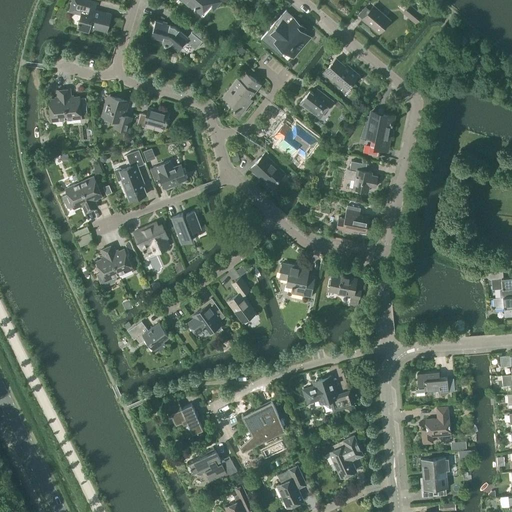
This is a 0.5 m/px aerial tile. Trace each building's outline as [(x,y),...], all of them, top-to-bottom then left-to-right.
[(94,10),(96,2),(87,0),(72,0),(70,12),(81,15),(78,28),(79,30),(87,32),(89,31),(90,27),(107,32),(111,14),(94,10)] [(213,11),(220,2),(218,0),(181,0),(191,8),(193,6),(204,16),(210,8),(213,11)] [(415,23),(422,15),(409,5),(403,13),(415,23)] [(378,33),(389,20),(373,6),(362,19),(378,33)] [(277,26),(270,34),(276,38),(277,39),(275,42),(285,50),(291,56),(295,52),(296,53),(309,38),(305,35),(306,34),(302,31),(301,30),(302,28),(300,26),(301,24),(295,20),(291,16),(290,16),(285,12),(286,11),(286,10),(273,24),(274,25),(275,24),(277,26)] [(187,37),(174,26),(156,21),(151,37),(163,40),(163,42),(164,44),(165,45),(167,46),(168,46),(170,45),(171,44),(178,50),(186,41),(195,49),(202,41),(192,32),(187,37)] [(350,68),(349,69),(336,58),(323,73),(333,81),(334,80),(346,90),(358,75),(350,68)] [(238,80),(225,98),(230,102),(230,103),(233,105),(231,107),(235,109),(234,110),(236,111),(236,110),(240,113),(247,104),(246,103),(250,98),(249,97),(259,84),(260,83),(256,81),(249,76),(245,72),(238,80)] [(80,97),(71,97),(70,89),(64,90),(67,120),(81,118),(81,112),(87,111),(86,98),(80,99),(80,97)] [(52,121),(67,120),(64,90),(57,91),(58,99),(50,100),(52,121)] [(309,91),(300,104),(316,116),(320,119),(325,111),(333,101),(319,91),(315,95),(309,91)] [(124,116),(129,101),(108,95),(102,116),(116,121),(114,127),(128,131),(132,118),(124,116)] [(165,129),(169,113),(148,107),(146,115),(140,114),(137,125),(146,128),(147,124),(165,129)] [(386,150),(393,116),(383,114),(383,116),(371,113),(363,153),(374,155),(376,148),(386,150)] [(284,124),(276,135),(281,139),(278,144),(291,153),(294,150),(305,158),(318,140),(302,128),(295,122),(290,129),(284,124)] [(151,148),(143,151),(147,161),(155,158),(151,148)] [(138,167),(144,164),(139,150),(126,155),(131,167),(120,171),(123,179),(122,180),(129,201),(146,195),(143,187),(145,186),(138,167)] [(272,186),(284,173),(264,154),(251,169),(259,177),(261,176),(272,186)] [(170,161),(150,168),(155,180),(161,178),(165,189),(175,185),(174,184),(181,181),(186,179),(181,164),(172,167),(170,161)] [(344,178),(354,180),(352,189),(368,192),(369,186),(375,187),(377,176),(371,175),(372,173),(365,171),(366,164),(351,161),(349,169),(346,169),(344,178)] [(80,183),(91,210),(98,207),(95,200),(102,196),(93,177),(80,183)] [(86,213),(91,210),(80,183),(66,189),(68,194),(63,197),(68,208),(70,208),(74,207),(75,208),(82,205),(86,213)] [(108,184),(103,186),(107,194),(112,192),(108,184)] [(358,214),(360,208),(347,205),(344,219),(338,217),(336,228),(342,229),(341,232),(350,234),(351,231),(358,233),(359,229),(366,231),(369,217),(358,214)] [(194,232),(202,229),(195,211),(183,216),(182,213),(171,218),(181,245),(193,240),(192,237),(195,235),(194,232)] [(142,233),(136,236),(142,249),(149,246),(152,252),(159,249),(168,245),(166,239),(168,238),(162,225),(158,226),(156,222),(140,229),(142,233)] [(129,254),(134,251),(130,242),(125,245),(129,254)] [(107,248),(119,275),(133,269),(124,249),(117,253),(113,245),(107,248)] [(113,278),(119,275),(107,248),(101,250),(105,258),(97,261),(102,272),(97,274),(102,285),(106,287),(113,284),(114,280),(113,278)] [(307,275),(308,269),(283,263),(280,278),(288,280),(287,285),(292,286),(292,287),(293,287),(292,292),(310,296),(314,277),(307,275)] [(503,272),(488,273),(488,274),(491,279),(492,289),(499,289),(500,297),(500,298),(511,296),(511,276),(503,278),(503,272)] [(354,289),(356,278),(333,273),(329,290),(351,295),(349,304),(357,306),(359,299),(361,291),(354,289)] [(256,316),(255,313),(256,313),(243,295),(250,290),(241,277),(232,283),(239,293),(228,301),(243,322),(245,324),(256,316)] [(511,296),(500,298),(500,297),(493,298),(493,309),(504,308),(504,317),(511,315),(511,296)] [(219,320),(225,317),(212,298),(204,304),(205,306),(193,315),(195,318),(189,322),(196,333),(203,328),(207,334),(215,328),(216,330),(219,330),(221,328),(222,326),(220,324),(222,323),(219,320)] [(159,322),(148,330),(142,321),(128,331),(134,339),(136,338),(140,343),(146,339),(154,350),(158,348),(161,352),(167,347),(163,341),(169,336),(159,322)] [(511,354),(500,356),(501,366),(511,366),(511,374),(511,373),(511,354)] [(447,377),(439,378),(439,372),(417,374),(418,388),(415,388),(416,396),(425,395),(424,390),(440,389),(440,394),(448,393),(447,377)] [(511,373),(511,374),(502,375),(502,386),(511,384),(511,373)] [(349,392),(337,395),(331,376),(319,380),(319,381),(315,383),(316,386),(304,390),(308,402),(320,399),(321,403),(332,399),(335,410),(353,404),(349,392)] [(192,403),(182,408),(177,398),(165,402),(170,418),(173,417),(174,418),(176,424),(183,422),(185,426),(190,431),(191,433),(192,433),(193,434),(203,429),(192,403)] [(280,418),(276,409),(272,399),(260,405),(254,408),(255,409),(247,413),(247,414),(243,416),(242,414),(241,414),(242,417),(245,423),(246,423),(249,429),(251,428),(255,438),(264,434),(267,439),(269,438),(268,437),(281,431),(276,420),(280,418)] [(449,417),(448,417),(447,406),(436,407),(437,418),(425,419),(426,429),(422,430),(423,443),(432,442),(432,436),(450,434),(449,417)] [(363,455),(359,447),(354,435),(333,445),(335,449),(329,452),(334,463),(331,464),(334,471),(337,469),(341,477),(356,470),(351,460),(363,455)] [(250,448),(248,446),(250,445),(247,441),(241,447),(240,448),(242,452),(250,448)] [(217,450),(215,450),(214,448),(206,453),(207,454),(190,462),(194,472),(197,471),(198,472),(197,473),(198,474),(201,475),(202,474),(204,474),(203,472),(205,472),(206,473),(210,481),(224,474),(226,477),(238,470),(232,459),(226,462),(225,461),(222,462),(217,450)] [(448,459),(445,459),(445,456),(421,459),(422,477),(420,477),(421,497),(446,495),(445,488),(448,488),(446,471),(449,471),(448,459)] [(242,464),(241,465),(247,474),(256,469),(255,468),(251,461),(243,465),(242,464)] [(295,481),(303,478),(298,466),(278,475),(282,483),(277,485),(287,508),(303,500),(295,481)] [(246,511),(244,506),(250,503),(243,486),(236,489),(238,494),(234,496),(237,502),(226,506),(228,511),(246,511)] [(511,511),(511,495),(500,496),(501,507),(511,506),(511,511)] [(439,511),(455,509),(455,502),(438,504),(439,511)]
